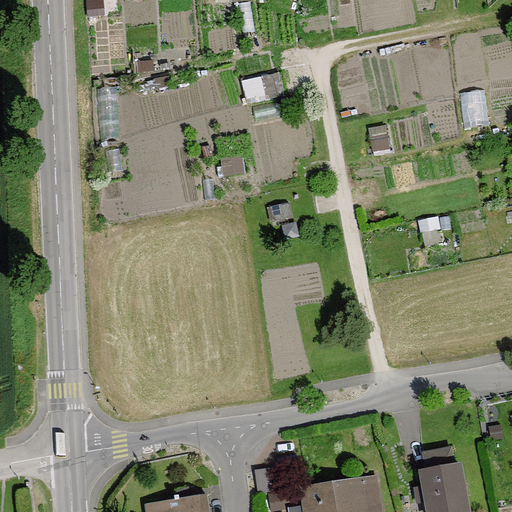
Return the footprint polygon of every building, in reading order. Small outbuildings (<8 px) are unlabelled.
[(468,511),(459,465),(453,466),(450,449),(424,454),(427,471),(421,472),(424,487),(415,489),(417,499),(426,497),(428,511),(468,511)] [(269,470),(255,472),(259,496),(273,494),(269,470)] [(303,490),(306,511),(379,511),(374,479),(303,490)] [(175,500),(157,503),(158,511),(209,511),(207,496),(189,498),(187,488),(176,491),(177,497),(175,497),(175,500)] [(279,494),(269,496),(271,511),(282,509),(279,494)]
